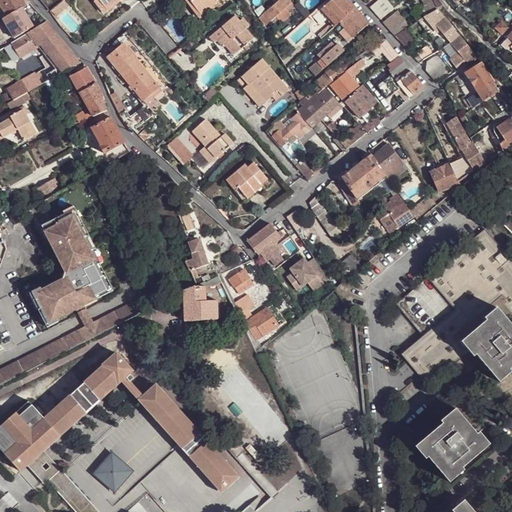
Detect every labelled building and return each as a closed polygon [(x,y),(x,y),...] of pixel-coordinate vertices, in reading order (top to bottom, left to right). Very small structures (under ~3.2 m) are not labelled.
[(27,5),(23,0),(0,0),(0,2),(0,3),(8,16),(23,7),(27,5)] [(98,0),(97,0),(95,2),(106,15),(108,13),(98,0)] [(118,0),(98,0),(108,13),(120,3),(119,1),(118,0)] [(190,0),(200,13),(218,0),(190,0)] [(278,0),(262,14),(260,17),(264,21),(265,21),(266,22),(268,21),(269,22),(277,16),(282,22),(291,14),(289,11),(291,8),(288,5),(286,3),(288,1),(286,0),(278,0)] [(290,0),(286,0),(288,1),(286,3),(288,5),(291,8),(294,5),(291,1),(290,0)] [(340,22),(356,7),(349,0),(330,0),(322,8),(335,22),(337,24),(340,22)] [(379,19),(393,7),(386,0),(377,0),(369,7),(379,19)] [(431,13),(437,10),(432,0),(429,2),(426,4),(431,13)] [(431,13),(426,4),(426,1),(419,5),(423,11),(415,16),(418,22),(421,19),(431,13)] [(53,10),(58,15),(66,7),(62,3),(53,10)] [(320,5),(317,7),(331,23),(332,24),(335,22),(322,8),(320,5)] [(34,26),(23,7),(8,16),(4,19),(15,38),(34,26)] [(354,37),(370,22),(356,7),(340,22),(342,24),(336,29),(347,42),(354,37)] [(399,10),(384,22),(396,35),(409,27),(410,26),(399,10)] [(431,13),(421,19),(431,31),(436,27),(444,20),(437,10),(431,13)] [(218,40),(224,47),(226,45),(230,42),(238,52),(247,44),(254,38),(246,28),(249,25),(243,18),(239,21),(235,16),(210,37),(215,43),(218,40)] [(444,20),(436,27),(441,32),(451,44),(460,37),(444,20)] [(510,28),(502,20),(495,28),(503,35),(510,28)] [(48,22),(29,34),(39,46),(43,44),(60,67),(64,71),(79,63),(79,62),(48,22)] [(319,34),(322,38),(335,27),(332,24),(331,23),(319,34)] [(396,35),(395,35),(408,49),(418,40),(409,27),(396,35)] [(436,27),(431,31),(436,36),(441,32),(436,27)] [(363,39),(372,50),(382,43),(386,40),(375,29),(363,39)] [(29,34),(13,43),(22,57),(39,46),(29,34)] [(460,37),(451,44),(460,55),(468,64),(478,58),(474,52),(472,52),(460,37)] [(129,39),(124,43),(164,92),(169,88),(129,39)] [(386,40),(382,43),(386,48),(382,52),(391,62),(399,56),(386,40)] [(230,42),(226,45),(234,55),(238,52),(230,42)] [(124,43),(108,56),(147,105),(164,92),(124,43)] [(382,43),(372,50),(377,56),(382,52),(386,48),(382,43)] [(43,44),(39,46),(57,68),(60,67),(43,44)] [(345,50),(338,44),(318,62),(324,68),(345,50)] [(427,47),(412,57),(419,63),(433,53),(427,47)] [(361,60),(369,53),(366,50),(354,59),(357,62),(361,60)] [(316,74),(321,70),(307,53),(301,57),(316,74)] [(436,83),(452,72),(438,55),(427,62),(425,71),(436,83)] [(460,55),(455,59),(462,69),(468,64),(460,55)] [(391,62),(388,65),(393,71),(403,62),(399,56),(391,62)] [(455,59),(448,64),(455,73),(462,69),(455,59)] [(260,60),(236,82),(244,90),(250,85),(250,86),(265,102),(273,95),(272,93),(274,91),(280,98),(287,91),(268,69),(260,60)] [(348,68),(342,60),(337,64),(344,72),(348,68)] [(357,62),(345,72),(352,79),(359,73),(357,71),(365,65),(361,60),(357,62)] [(410,69),(403,62),(393,71),(390,73),(391,75),(396,80),(400,77),(410,69)] [(322,90),(344,72),(337,64),(316,83),(318,86),(322,90)] [(480,64),(466,74),(476,91),(482,101),(496,92),(491,84),(492,82),(480,64)] [(44,76),(47,81),(54,78),(64,71),(60,67),(57,68),(44,76)] [(80,92),(96,83),(87,67),(83,70),(78,72),(75,74),(71,77),(80,92)] [(23,81),(29,91),(45,82),(47,81),(44,76),(41,71),(23,81)] [(414,94),(424,86),(411,71),(402,79),(402,80),(414,94)] [(344,99),(358,88),(352,79),(345,72),(330,84),(344,99)] [(396,80),(391,75),(377,86),(387,99),(397,91),(402,87),(400,85),(398,86),(396,84),(398,83),(396,80)] [(461,87),(466,84),(460,75),(455,78),(461,87)] [(50,91),(57,86),(54,78),(47,81),(45,82),(50,91)] [(410,97),(414,94),(402,80),(398,83),(396,84),(398,86),(400,85),(402,87),(410,97)] [(29,91),(23,81),(16,85),(21,96),(29,91)] [(95,117),(108,111),(104,103),(103,93),(96,83),(80,92),(91,111),(95,117)] [(15,100),(21,96),(16,85),(15,85),(9,89),(15,100)] [(260,108),(265,102),(250,86),(244,91),(260,108)] [(365,103),(373,97),(363,86),(355,92),(356,93),(365,103)] [(402,87),(397,91),(405,101),(410,97),(402,87)] [(316,96),(319,99),(328,92),(325,88),(322,90),(320,93),(319,93),(316,96)] [(207,103),(218,93),(214,89),(203,98),(207,103)] [(300,89),(296,92),(301,100),(303,99),(305,97),(301,89),(300,89)] [(67,97),(65,98),(66,101),(76,94),(74,91),(67,96),(67,97)] [(274,91),(272,93),(273,95),(278,100),(280,98),(274,91)] [(319,99),(330,111),(339,103),(328,91),(328,92),(319,99)] [(482,101),(476,91),(473,93),(479,103),(482,101)] [(117,93),(111,96),(115,104),(120,113),(125,110),(117,93)] [(346,102),(355,111),(364,104),(365,103),(356,93),(346,102)] [(303,99),(307,104),(316,96),(315,95),(309,100),(306,97),(305,97),(303,99)] [(467,95),(463,98),(471,108),(474,105),(467,95)] [(319,99),(316,96),(307,104),(311,107),(319,99)] [(367,105),(366,106),(368,107),(373,114),(381,107),(373,97),(365,103),(367,105)] [(298,112),(307,104),(303,99),(301,100),(300,102),(303,106),(299,109),(296,105),(294,107),(298,112)] [(321,119),(330,111),(319,99),(311,107),(321,119)] [(311,107),(307,104),(298,112),(299,113),(301,115),(311,107)] [(364,104),(355,111),(358,115),(368,107),(366,106),(364,104)] [(144,106),(131,116),(138,126),(140,124),(141,125),(152,116),(144,106)] [(312,127),(321,119),(311,107),(301,115),(308,123),(312,127)] [(120,113),(124,122),(130,116),(125,110),(120,113)] [(23,111),(10,118),(10,119),(17,130),(30,123),(23,111)] [(80,124),(95,117),(91,111),(86,114),(84,111),(75,116),(80,124)] [(95,117),(99,125),(112,118),(108,111),(95,117)] [(302,129),(308,123),(301,115),(299,113),(293,119),(294,121),(301,128),(302,129)] [(374,126),(381,121),(377,115),(370,121),(374,126)] [(124,122),(132,132),(138,126),(131,116),(130,116),(124,122)] [(461,148),(471,143),(457,117),(447,122),(461,148)] [(496,125),(496,127),(510,118),(509,117),(496,125)] [(102,147),(106,154),(126,142),(112,118),(99,125),(93,129),(98,137),(102,145),(103,146),(102,147)] [(508,143),(511,140),(511,120),(510,118),(496,127),(506,140),(508,143)] [(17,130),(10,119),(0,124),(0,134),(3,139),(18,131),(17,130)] [(281,119),(268,131),(273,136),(280,130),(286,125),(281,119)] [(196,153),(208,166),(228,148),(219,138),(216,141),(209,133),(212,130),(207,124),(204,120),(191,132),(194,136),(204,147),(196,153)] [(287,127),(294,134),(296,132),(301,128),(294,121),(287,127)] [(30,123),(17,130),(18,131),(24,142),(37,134),(30,123)] [(312,127),(308,123),(302,129),(301,128),(296,132),(301,137),(312,127)] [(348,128),(346,129),(357,141),(367,132),(360,124),(355,129),(348,128)] [(506,140),(496,127),(496,125),(494,127),(495,133),(500,144),(506,140)] [(294,134),(287,127),(282,132),(289,139),(294,134)] [(303,144),(316,132),(312,127),(301,137),(298,139),(303,144)] [(216,141),(219,138),(222,136),(215,128),(212,130),(209,133),(216,141)] [(93,129),(81,135),(86,144),(98,137),(93,129)] [(337,136),(337,137),(342,133),(343,132),(339,129),(334,133),(337,136)] [(347,148),(357,141),(346,129),(343,132),(342,133),(345,136),(340,140),(347,148)] [(273,136),(282,146),(283,145),(289,140),(289,139),(282,132),(280,130),(273,136)] [(289,140),(283,145),(287,149),(298,139),(294,134),(289,139),(289,140)] [(222,136),(219,138),(228,148),(230,146),(222,136)] [(344,151),(347,148),(340,140),(337,137),(337,136),(334,139),(344,151)] [(176,137),(165,147),(183,165),(194,155),(176,137)] [(508,143),(506,140),(500,144),(503,152),(511,146),(508,143)] [(475,171),(486,162),(473,141),(471,143),(461,148),(466,156),(475,171)] [(402,161),(388,144),(373,156),(385,174),(394,168),(402,161)] [(102,145),(90,152),(95,161),(106,154),(102,147),(103,146),(102,145)] [(240,154),(246,150),(242,145),(236,151),(240,154)] [(132,153),(128,156),(132,163),(137,160),(132,153)] [(372,154),(343,177),(356,197),(357,197),(385,174),(373,156),(372,154)] [(466,156),(449,164),(458,183),(459,183),(475,171),(466,156)] [(302,159),(296,165),(309,180),(323,168),(319,163),(311,169),(302,159)] [(402,161),(394,168),(399,174),(407,168),(402,161)] [(226,181),(234,189),(238,186),(249,197),(256,191),(253,187),(259,181),(261,182),(266,176),(253,162),(248,167),(245,163),(226,181)] [(431,172),(440,191),(458,183),(449,164),(431,172)] [(394,168),(385,174),(390,181),(399,174),(394,168)] [(354,206),(360,202),(357,197),(356,197),(343,177),(338,181),(337,181),(354,206)] [(393,188),(387,179),(381,184),(384,188),(387,186),(390,190),(393,188)] [(40,190),(46,200),(63,191),(56,180),(40,190)] [(245,201),(249,197),(238,186),(234,189),(245,201)] [(390,233),(414,216),(410,211),(404,203),(401,198),(400,196),(398,194),(392,198),(394,201),(381,209),(383,212),(385,216),(381,219),(390,233)] [(417,222),(438,205),(431,195),(410,211),(414,216),(417,222)] [(342,232),(317,197),(309,205),(310,207),(333,239),(342,232)] [(63,213),(64,216),(71,212),(84,238),(89,236),(74,207),(63,213)] [(43,291),(37,294),(44,309),(52,323),(58,320),(78,309),(84,307),(97,300),(95,297),(108,290),(97,270),(95,267),(93,262),(96,260),(91,251),(84,238),(71,212),(64,216),(42,227),(63,266),(66,273),(64,280),(43,291)] [(255,242),(251,246),(256,252),(258,255),(260,254),(266,262),(280,251),(274,243),(282,238),(271,224),(252,239),(255,242)] [(215,238),(223,253),(236,246),(234,242),(228,230),(215,238)] [(499,312),(508,321),(511,317),(511,263),(500,248),(496,244),(484,230),(427,279),(454,310),(423,338),(401,355),(427,388),(469,352),(461,343),(464,341),(487,321),(485,319),(496,308),(499,312)] [(291,257),(306,248),(297,232),(282,241),(291,257)] [(84,238),(91,251),(96,249),(89,236),(84,238)] [(208,265),(200,240),(189,243),(181,246),(185,259),(186,259),(191,271),(196,269),(208,265)] [(96,260),(93,262),(95,267),(103,262),(101,257),(96,249),(91,251),(96,260)] [(344,271),(342,272),(347,279),(363,266),(352,253),(341,262),(346,266),(347,267),(347,270),(346,271),(344,271)] [(293,273),(287,277),(296,290),(307,283),(313,291),(329,279),(314,258),(307,263),(304,258),(290,269),(293,273)] [(98,269),(97,270),(108,290),(95,297),(97,300),(114,291),(104,271),(103,270),(102,270),(102,269),(100,269),(99,269),(98,269)] [(199,277),(196,269),(191,271),(194,279),(199,277)] [(249,278),(244,269),(229,279),(235,287),(249,278)] [(221,282),(219,276),(210,280),(204,283),(204,287),(213,287),(221,282)] [(253,282),(249,278),(235,287),(238,292),(253,282)] [(454,310),(427,279),(396,305),(423,338),(454,310)] [(185,322),(217,319),(217,300),(205,301),(204,287),(204,283),(197,286),(184,290),(185,322)] [(43,291),(42,289),(31,294),(40,311),(44,309),(37,294),(43,291)] [(246,309),(252,306),(248,297),(245,298),(241,300),(237,302),(241,311),(246,309)] [(0,370),(0,385),(148,309),(143,298),(93,323),(86,327),(0,370)] [(263,336),(279,326),(267,308),(266,308),(252,318),(263,336)] [(499,312),(496,308),(485,319),(487,321),(499,312)] [(44,309),(40,311),(48,327),(59,322),(58,320),(52,323),(44,309)] [(246,322),(252,318),(246,309),(241,311),(246,322)] [(80,313),(79,313),(82,319),(86,327),(93,323),(89,316),(86,310),(85,310),(80,313)] [(511,326),(508,321),(499,312),(487,321),(464,341),(476,355),(497,381),(509,370),(511,367),(511,326)] [(257,340),(263,336),(252,318),(246,322),(257,340)] [(461,343),(469,352),(473,357),(476,355),(464,341),(461,343)] [(5,454),(20,471),(27,465),(28,466),(29,465),(45,451),(121,383),(120,382),(121,381),(126,377),(132,370),(117,353),(47,416),(5,454)] [(509,370),(497,381),(499,383),(511,373),(509,370)] [(139,400),(144,396),(137,389),(132,383),(126,377),(121,381),(139,400)] [(222,493),(239,477),(233,470),(234,469),(157,384),(156,384),(144,396),(139,400),(222,493)] [(0,426),(0,448),(5,454),(47,416),(44,412),(41,415),(36,408),(29,401),(0,426)] [(38,406),(36,408),(41,415),(44,412),(38,406)] [(442,423),(457,411),(455,409),(440,421),(442,423)] [(462,468),(486,447),(476,435),(457,411),(442,423),(417,445),(428,457),(447,481),(462,468)] [(489,445),(479,432),(476,435),(486,447),(489,445)] [(428,457),(417,445),(415,447),(425,459),(428,457)] [(62,469),(45,451),(29,465),(45,484),(48,481),(62,469)] [(114,494),(133,472),(111,452),(92,474),(114,494)] [(511,461),(497,474),(501,478),(511,469),(511,461)] [(462,468),(447,481),(449,483),(463,471),(462,468)] [(99,511),(62,469),(48,481),(75,511),(99,511)] [(452,511),(453,511),(465,503),(463,501),(451,511),(452,511)] [(473,511),(465,503),(453,511),(473,511)]
